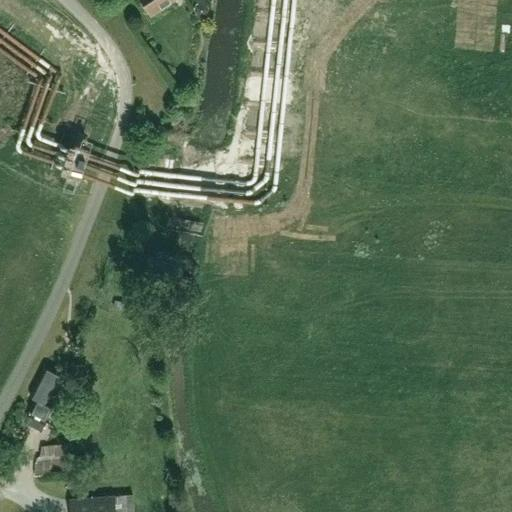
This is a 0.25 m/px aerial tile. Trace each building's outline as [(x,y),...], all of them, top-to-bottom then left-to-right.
[(141,0),(150,14),(171,0),(141,0)] [(207,3),(200,1),(195,4),(194,10),(197,15),(202,16),(207,13),(209,9),(207,3)] [(59,392),(53,388),(60,375),(44,367),(29,395),(35,398),(29,410),(30,411),(24,422),(40,430),(46,419),(45,418),(59,392)] [(34,473),(34,475),(71,474),(72,443),(41,445),(39,456),(36,457),(34,463),(34,473)] [(113,511),(113,497),(69,500),(69,511),(113,511)]
